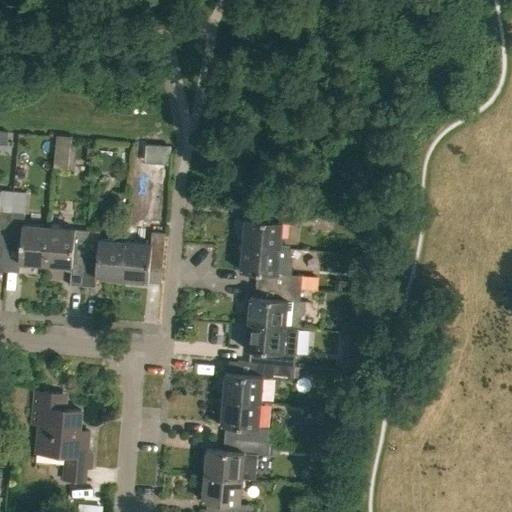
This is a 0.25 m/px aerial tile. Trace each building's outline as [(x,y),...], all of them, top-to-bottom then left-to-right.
[(60,136),(59,165),(74,165),(75,136),(60,136)] [(98,155),(96,170),(114,172),(116,157),(98,155)] [(0,190),(0,247),(8,248),(12,212),(0,210),(0,207),(1,191),(0,190)] [(243,245),(280,248),(283,223),(295,224),(296,211),(260,207),(259,220),(245,219),(243,245)] [(12,212),(8,248),(21,249),(19,263),(46,265),(49,228),(24,225),(25,213),(12,212)] [(70,285),(83,287),(86,251),(88,235),(76,233),(76,230),(63,229),(49,228),(46,265),(72,268),(70,285)] [(100,232),(88,231),(88,235),(86,251),(83,287),(95,288),(96,278),(122,280),(126,242),(99,239),(100,232)] [(151,244),(126,242),(122,280),(161,283),(165,233),(152,232),(151,244)] [(267,274),(266,286),(302,289),(303,276),(278,274),(280,260),(289,261),(290,249),(280,248),(243,245),(240,272),(267,274)] [(302,289),(266,286),(265,298),(250,297),(248,323),(298,328),(299,317),(304,313),(305,303),(306,303),(306,302),(301,301),(302,289)] [(256,351),(255,363),(295,367),(298,328),(248,323),(246,350),(256,351)] [(354,332),(354,323),(343,323),(342,331),(354,332)] [(318,356),(320,331),(302,330),(300,354),(318,356)] [(359,371),(362,334),(348,333),(345,369),(359,371)] [(238,362),(237,374),(226,373),(223,399),(261,403),(264,378),(294,380),(295,367),(255,363),(238,362)] [(77,430),(78,410),(63,409),(63,398),(56,397),(56,393),(32,391),(30,425),(36,425),(34,452),(63,455),(61,479),(83,481),(87,431),(77,430)] [(234,439),(270,442),(271,429),(259,428),(261,403),(223,399),(221,426),(236,427),(234,439)] [(274,430),(285,431),(287,413),(276,412),(274,430)] [(204,475),(242,478),(245,453),(269,455),(270,442),(234,439),(233,451),(207,448),(204,475)] [(215,511),(251,511),(252,505),(240,504),(242,478),(204,475),(202,501),(217,502),(215,511)] [(0,493),(6,495),(8,480),(0,479),(0,493)] [(82,485),(82,507),(104,507),(105,485),(82,485)]
